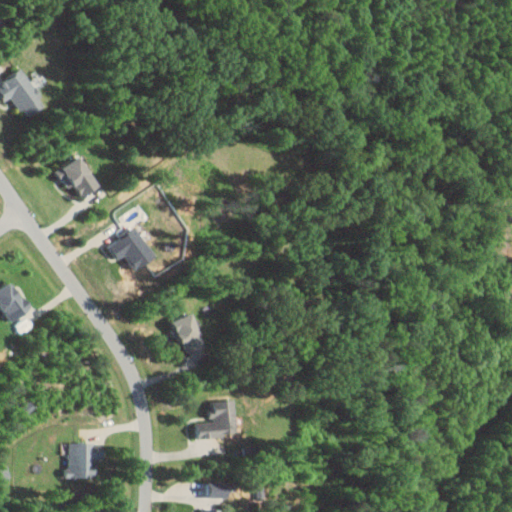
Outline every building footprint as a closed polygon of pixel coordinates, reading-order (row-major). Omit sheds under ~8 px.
[(23,116),(43,107),(25,69),(0,80),(0,91),(4,100),(14,96),(23,116)] [(98,187),(81,155),(55,169),(65,188),(73,184),(80,196),(98,187)] [(108,244),(117,259),(126,253),(135,269),(155,256),(136,226),(108,244)] [(10,318),(27,310),(13,281),(0,287),(0,307),(4,306),(10,318)] [(189,354),(207,346),(191,312),(169,323),(175,337),(180,335),(189,354)] [(211,401),(212,420),(195,420),(196,438),(237,436),(235,399),(211,401)] [(106,443),(70,442),(69,468),(65,468),(65,477),(96,478),(97,459),(106,459),(106,443)] [(219,511),(220,497),(230,497),(230,483),(197,482),(196,509),(201,509),(201,511),(219,511)]
